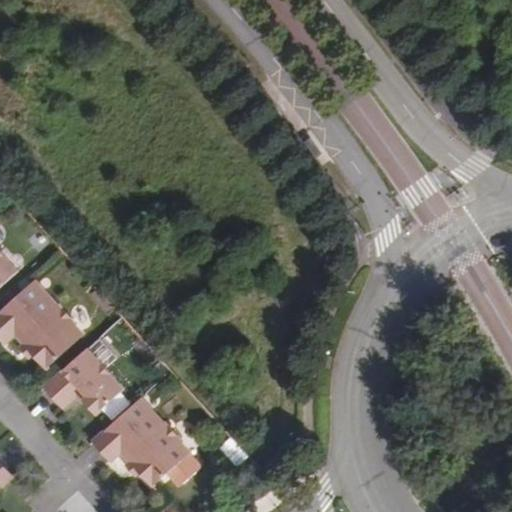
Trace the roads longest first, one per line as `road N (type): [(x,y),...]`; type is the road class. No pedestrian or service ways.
road 1 (primary): [(214,0),(356,164),(388,232),(392,283)]
road 2 (primary): [(511,190),(434,141),(324,0)]
road 3 (primary): [(392,283),(361,336),(350,385),(354,447)]
road 4 (primary): [(511,210),(445,235),(392,283)]
road 5 (residential): [(0,403),(59,467),(76,511)]
road 6 (secondary): [(511,431),(410,511)]
